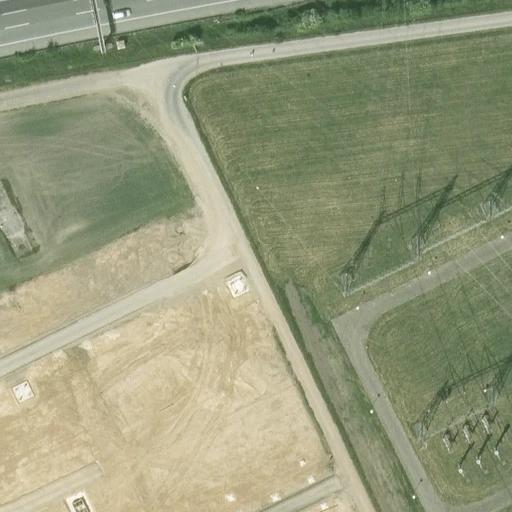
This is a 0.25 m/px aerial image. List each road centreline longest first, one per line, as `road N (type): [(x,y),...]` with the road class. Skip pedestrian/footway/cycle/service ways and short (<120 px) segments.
road 1 (track): [(511,19),(162,65),(368,511)]
road 2 (motorway): [(0,32),(171,0)]
road 3 (track): [(162,65),(0,100)]
